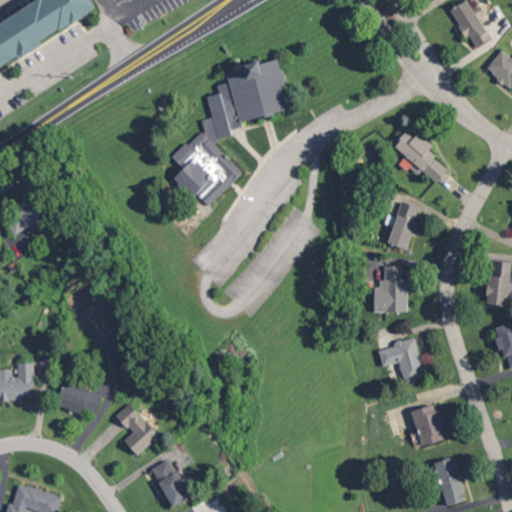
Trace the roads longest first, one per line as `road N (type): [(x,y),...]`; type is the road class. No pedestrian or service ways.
road 1 (residential): [(511,494),(453,293),(461,240),(511,142)]
road 2 (residential): [(367,0),(424,77),(483,126),(401,0)]
road 3 (primary): [(0,151),(232,0)]
road 4 (residential): [(114,511),(62,458),(24,448),(0,452)]
